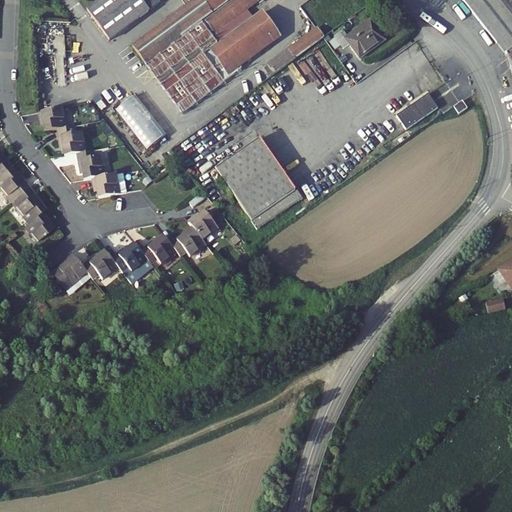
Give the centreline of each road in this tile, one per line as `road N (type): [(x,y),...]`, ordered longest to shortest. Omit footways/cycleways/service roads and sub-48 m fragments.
road 1 (residential): [(493,192),(357,356),(321,422),(296,511)]
road 2 (residential): [(7,0),(7,115),(90,224)]
road 3 (residential): [(423,12),(457,37),(483,73),(504,149),(493,192)]
